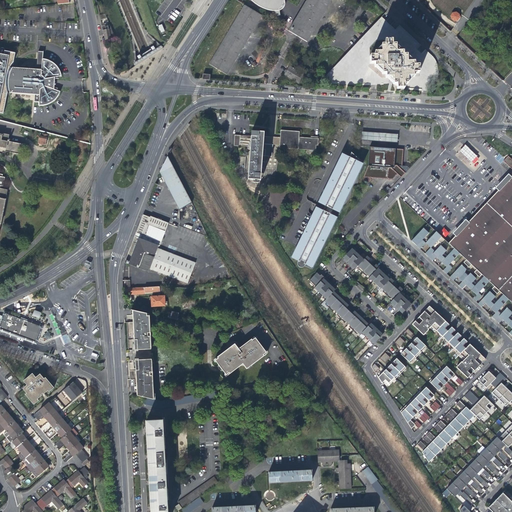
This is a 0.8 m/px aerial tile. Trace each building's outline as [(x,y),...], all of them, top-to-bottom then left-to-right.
[(250,0),(253,3),(259,6),(266,9),(274,11),(276,16),(280,15),(279,10),(284,6),(285,0),(286,0),(250,0)] [(307,0),(289,31),(307,42),(331,0),(307,0)] [(227,75),(262,15),(244,5),(209,64),(227,75)] [(456,13),(453,13),(451,16),(452,19),(454,21),(457,21),(459,18),(459,15),(456,13)] [(105,41),(115,38),(110,27),(110,26),(107,27),(103,28),(102,28),(105,41)] [(363,35),(335,66),(336,75),(336,76),(336,79),(338,72),(337,71),(342,70),(342,68),(346,67),(342,64),(348,63),(348,62),(350,59),(353,58),(354,54),(358,50),(369,49),(370,45),(370,42),(375,41),(376,38),(372,37),(369,34),(363,35)] [(392,44),(391,40),(384,41),(384,45),(380,45),(380,46),(375,52),(374,52),(374,56),(369,56),(369,63),(374,64),(374,67),(375,67),(381,72),(382,74),(385,74),(385,77),(387,77),(389,80),(393,83),(393,84),(396,84),(396,89),(404,89),(403,84),(407,84),(407,83),(412,77),(414,77),(414,73),(418,73),(418,66),(414,66),(414,62),(413,62),(410,59),(406,55),(402,55),(402,51),(401,51),(395,45),(395,44),(392,44)] [(13,62),(14,56),(15,52),(0,49),(0,112),(5,114),(8,94),(8,92),(10,92),(11,94),(13,92),(34,95),(34,100),(34,103),(38,104),(38,107),(42,107),(46,107),(48,106),(52,104),(53,104),(54,103),(55,102),(56,101),(57,100),(57,99),(58,97),(57,94),(57,93),(56,92),(56,90),(51,89),(52,83),(52,80),(57,79),(57,78),(60,77),(60,75),(60,73),(59,70),(57,67),(55,65),(53,64),(52,63),(49,62),(48,61),(45,61),(42,60),(42,53),(37,52),(36,60),(36,70),(12,67),(12,68),(10,67),(11,65),(13,62)] [(301,73),(289,66),(284,76),(295,82),(301,73)] [(281,131),(280,139),(279,146),(279,149),(298,150),(298,149),(316,151),(316,145),(318,145),(318,138),(314,137),(314,139),(299,138),(300,132),(291,131),(281,131)] [(362,131),(362,139),(370,139),(395,141),(396,134),(384,133),(365,131),(362,131)] [(274,145),(263,144),(264,138),(264,133),(251,132),(251,137),(240,136),(240,146),(250,147),(248,180),(261,181),(261,175),(264,175),(264,173),(265,173),(266,156),(273,157),(274,145)] [(48,136),(44,134),(43,137),(40,136),(39,144),(46,146),(48,136)] [(21,155),(23,145),(10,142),(10,141),(9,140),(10,136),(2,135),(2,136),(0,135),(0,154),(5,156),(6,152),(21,155)] [(269,138),(264,138),(263,144),(274,145),(279,146),(280,139),(269,138)] [(464,144),(457,152),(461,155),(472,165),(479,158),(472,152),(464,144)] [(368,167),(364,178),(381,179),(394,180),(399,174),(402,178),(406,173),(403,170),(405,168),(403,166),(404,156),(404,150),(370,147),(368,167)] [(351,152),(350,158),(352,159),(353,157),(353,158),(354,158),(354,159),(356,161),(359,160),(356,156),(351,152)] [(352,159),(350,158),(343,154),(319,203),(318,203),(315,208),(316,208),(316,210),(292,258),(298,261),(297,263),(297,264),(297,265),(297,266),(298,267),(299,268),(301,268),(303,268),(304,267),(305,265),(311,268),(358,173),(354,172),(355,169),(360,169),(356,162),(356,161),(354,159),(354,158),(353,158),(353,157),(352,159)] [(502,161),(511,170),(511,160),(507,156),(502,161)] [(191,203),(177,175),(176,173),(168,157),(167,157),(159,172),(167,188),(179,210),(191,203)] [(511,176),(449,243),(454,248),(460,253),(466,259),(471,264),(477,269),(482,274),(484,276),(489,281),(494,286),(500,291),(503,294),(508,299),(511,302),(511,176)] [(149,270),(187,284),(195,262),(158,249),(159,245),(160,246),(168,222),(150,216),(149,217),(143,215),(136,233),(138,234),(136,237),(135,236),(133,241),(124,264),(148,273),(149,270)] [(439,232),(445,237),(449,233),(444,227),(439,232)] [(416,245),(422,239),(429,233),(423,228),(411,240),(413,242),(416,245)] [(446,240),(436,231),(426,242),(426,243),(429,246),(431,247),(438,240),(442,244),(446,240)] [(426,243),(426,242),(422,239),(416,245),(420,249),(426,243)] [(446,250),(441,245),(435,251),(429,257),(433,260),(436,257),(437,258),(438,259),(442,262),(447,256),(444,253),(446,250)] [(435,251),(431,247),(425,253),(429,257),(435,251)] [(357,252),(353,248),(347,254),(344,258),(344,259),(345,259),(344,260),(347,263),(348,262),(357,252)] [(460,253),(454,248),(447,256),(442,262),(444,264),(446,267),(448,265),(460,253)] [(361,256),(357,252),(348,262),(349,263),(348,264),(351,267),(361,256)] [(365,260),(361,256),(351,267),(353,269),(354,268),(355,269),(356,269),(359,266),(365,260)] [(369,261),(371,259),(368,256),(365,260),(359,266),(360,268),(359,269),(363,273),(372,263),(371,262),(369,261)] [(374,265),(372,263),(363,273),(367,277),(368,275),(370,277),(378,269),(380,268),(376,265),(375,266),(374,265)] [(462,281),(468,275),(464,273),(466,269),(461,264),(450,277),(453,280),(457,276),(459,278),(462,281)] [(452,268),(448,265),(446,267),(443,270),(447,274),(452,268)] [(379,269),(378,269),(370,277),(370,278),(373,281),(383,271),(381,269),(380,270),(379,269)] [(324,278),(325,277),(321,274),(319,271),(314,277),(310,280),(316,286),(324,278)] [(385,273),(383,271),(373,281),(377,284),(385,275),(384,274),(385,273)] [(471,290),(477,284),(473,281),(476,278),(470,273),(468,275),(462,281),(459,285),(462,288),(466,285),(467,286),(468,287),(471,290)] [(386,274),(385,275),(377,284),(380,288),(390,278),(389,277),(386,274)] [(489,281),(484,276),(477,284),(471,290),(474,293),(476,295),(478,293),(489,281)] [(328,282),(329,281),(326,279),(325,279),(324,278),(316,286),(315,288),(319,292),(328,282)] [(394,282),(390,278),(380,288),(381,289),(382,288),(384,290),(382,292),(386,295),(396,286),(394,284),(393,283),(394,282)] [(330,282),(329,283),(328,282),(319,292),(322,296),(333,285),(330,282)] [(336,287),(333,285),(322,296),(326,299),(334,291),(336,290),(335,289),(335,288),(336,287)] [(397,287),(396,286),(386,295),(390,299),(392,298),(393,300),(400,293),(403,290),(400,287),(399,288),(397,287)] [(337,294),(334,291),(326,299),(324,301),(330,307),(338,298),(337,297),(336,295),(337,294)] [(487,305),(493,299),(495,297),(489,291),(478,303),(482,307),(485,303),(487,304),(487,305)] [(404,297),(400,293),(393,300),(390,303),(391,303),(391,304),(391,305),(393,308),(404,297)] [(481,296),(478,293),(476,295),(473,298),(476,302),(481,296)] [(508,299),(503,294),(496,302),(490,308),(493,311),(495,313),(498,311),(508,299)] [(151,298),(152,303),(153,302),(154,307),(164,307),(164,302),(165,302),(164,297),(151,298)] [(407,301),(404,297),(393,308),(396,310),(397,309),(398,310),(407,301)] [(336,313),(345,302),(343,299),(341,301),(340,300),(338,298),(330,307),(336,313)] [(496,302),(493,299),(487,305),(490,308),(496,302)] [(411,305),(407,301),(398,310),(397,311),(400,314),(401,313),(402,314),(411,305)] [(347,307),(349,305),(345,302),(336,313),(342,318),(350,309),(349,308),(347,307)] [(431,326),(436,331),(445,321),(429,306),(419,317),(417,319),(421,322),(419,324),(415,321),(412,325),(423,335),(428,330),(431,326)] [(508,324),(511,319),(511,317),(510,316),(511,313),(511,312),(507,307),(501,314),(495,320),(499,323),(502,319),(503,320),(504,321),(508,324)] [(352,311),(350,309),(342,318),(348,324),(357,314),(354,311),(353,312),(352,311)] [(34,310),(31,317),(39,320),(41,312),(34,310)] [(138,320),(149,319),(149,317),(149,314),(132,310),(132,314),(133,322),(139,321),(138,320)] [(498,311),(495,313),(492,316),(495,320),(501,314),(498,311)] [(172,312),(172,313),(171,319),(178,321),(179,314),(172,312)] [(41,326),(20,319),(20,316),(17,315),(16,317),(5,314),(4,317),(3,317),(0,321),(2,322),(0,328),(36,342),(41,326)] [(361,317),(357,314),(348,324),(354,329),(362,321),(361,320),(359,318),(361,317)] [(139,321),(133,322),(133,332),(134,349),(135,349),(143,349),(143,347),(147,347),(148,346),(148,345),(148,344),(150,344),(149,319),(138,320),(139,321)] [(364,322),(362,321),(354,329),(359,335),(362,332),(369,325),(366,322),(365,324),(364,322)] [(445,329),(449,325),(448,324),(445,321),(436,331),(433,334),(439,340),(446,332),(447,331),(445,329)] [(371,324),(371,323),(369,325),(362,332),(366,336),(376,326),(373,323),(372,324),(371,324)] [(378,329),(376,326),(366,336),(369,340),(378,331),(378,330),(377,330),(378,329)] [(439,340),(445,346),(452,338),(453,337),(451,334),(455,330),(454,330),(451,327),(447,331),(446,332),(439,340)] [(382,332),(379,330),(378,331),(369,340),(373,344),(382,335),(382,334),(381,333),(382,332)] [(460,336),(457,333),(453,337),(452,338),(445,346),(451,351),(458,344),(459,343),(458,341),(457,340),(461,336),(460,336)] [(423,344),(416,337),(411,343),(421,352),(426,347),(423,344)] [(267,354),(254,338),(239,350),(235,345),(214,360),(227,376),(243,364),(246,369),(267,354)] [(466,341),(463,339),(459,343),(458,344),(451,351),(457,357),(460,354),(464,350),(466,348),(464,347),(463,346),(467,342),(466,341)] [(421,352),(411,343),(406,349),(415,358),(421,352)] [(486,359),(469,344),(466,348),(464,350),(460,354),(465,359),(462,362),(461,362),(456,367),(468,378),(471,375),(467,372),(469,369),(473,373),(474,371),(486,359)] [(415,358),(406,349),(400,354),(410,363),(415,358)] [(136,380),(136,391),(140,390),(140,391),(145,391),(145,392),(152,392),(151,363),(149,364),(149,361),(148,360),(144,361),(143,359),(136,359),(135,359),(136,380)] [(406,368),(396,359),(391,364),(400,374),(406,368)] [(400,374),(391,364),(385,370),(395,379),(400,374)] [(447,367),(445,365),(440,370),(450,379),(455,374),(447,367)] [(395,379),(385,370),(378,377),(383,385),(386,381),(390,384),(395,379)] [(450,379),(440,370),(434,376),(444,385),(450,379)] [(489,391),(498,381),(495,378),(488,372),(479,382),(489,391)] [(44,378),(40,373),(36,376),(32,373),(23,380),(27,384),(23,388),(26,392),(25,393),(33,403),(38,399),(37,398),(47,389),(49,390),(53,387),(45,377),(44,378)] [(429,382),(439,391),(444,385),(434,376),(429,382)] [(455,381),(460,386),(464,383),(458,378),(455,381)] [(72,381),(63,389),(72,400),(82,392),(77,386),(72,381)] [(498,401),(508,391),(502,384),(498,381),(489,391),(498,401)] [(434,396),(424,386),(419,392),(429,401),(434,396)] [(453,394),(448,389),(445,392),(450,397),(453,394)] [(153,399),(152,392),(145,392),(145,391),(140,391),(140,390),(136,391),(136,396),(146,397),(153,399)] [(153,399),(146,397),(144,404),(159,408),(216,398),(215,391),(160,401),(153,399)] [(511,404),(511,394),(508,391),(498,401),(506,407),(510,403),(511,404)] [(429,401),(419,392),(414,397),(423,407),(429,401)] [(472,399),(474,396),(469,392),(467,394),(464,397),(469,402),(472,399)] [(423,407),(414,397),(409,402),(418,412),(423,407)] [(477,404),(486,414),(494,406),(484,397),(479,401),(477,404)] [(48,401),(41,407),(44,409),(50,404),(48,401)] [(462,411),(466,408),(459,401),(456,405),(462,411)] [(418,412),(409,402),(404,408),(413,417),(418,412)] [(58,413),(50,404),(44,409),(41,407),(39,409),(42,412),(36,417),(38,420),(44,415),(46,417),(48,421),(58,413)] [(479,421),(486,414),(477,404),(474,407),(470,411),(474,416),(479,421)] [(413,417),(404,408),(400,412),(411,429),(415,425),(414,424),(410,420),(413,417)] [(470,411),(466,408),(462,411),(460,414),(469,422),(474,416),(470,411)] [(33,414),(36,417),(42,412),(39,409),(33,414)] [(0,414),(0,423),(0,424),(10,416),(6,412),(5,410),(0,414)] [(455,419),(458,416),(451,410),(448,413),(455,419)] [(62,418),(58,413),(48,421),(51,424),(53,426),(62,418)] [(451,423),(455,419),(448,413),(445,416),(451,423)] [(469,422),(460,414),(458,416),(455,419),(463,427),(469,422)] [(0,431),(0,432),(4,429),(14,421),(12,419),(10,416),(0,424),(0,423),(0,431)] [(67,424),(62,418),(53,426),(55,429),(57,432),(67,424)] [(167,511),(162,419),(145,420),(146,436),(147,456),(149,486),(150,507),(150,511),(167,511)] [(463,427),(455,419),(451,423),(449,425),(458,433),(463,427)] [(2,434),(5,438),(17,428),(19,427),(21,425),(18,423),(18,422),(16,424),(14,421),(4,429),(6,432),(2,434)] [(447,427),(440,421),(437,424),(443,431),(447,427)] [(71,429),(67,424),(57,432),(60,434),(62,437),(69,431),(71,429)] [(440,434),(443,431),(437,424),(433,428),(440,434)] [(458,433),(449,425),(447,427),(443,431),(452,439),(458,433)] [(20,429),(19,427),(17,428),(5,438),(10,443),(12,442),(20,435),(21,434),(23,432),(20,429)] [(73,428),(71,429),(69,431),(74,437),(76,435),(78,434),(73,428)] [(62,442),(65,444),(66,443),(74,437),(69,431),(62,437),(60,439),(62,442)] [(452,439),(443,431),(440,434),(438,437),(446,445),(452,439)] [(511,444),(511,438),(505,432),(498,439),(505,446),(507,448),(508,448),(511,444)] [(432,442),(436,439),(429,433),(426,436),(432,442)] [(12,442),(16,447),(26,439),(24,437),(21,434),(20,435),(12,442)] [(67,447),(69,450),(70,449),(79,442),(81,440),(76,435),(74,437),(66,443),(65,444),(67,447)] [(429,446),(432,442),(426,436),(422,439),(429,446)] [(446,445),(438,437),(436,439),(432,442),(441,450),(446,445)] [(504,447),(505,446),(498,439),(497,438),(491,444),(499,451),(502,449),(504,447)] [(16,447),(21,452),(30,445),(28,442),(26,439),(16,447)] [(83,447),(79,442),(70,449),(69,450),(71,452),(70,453),(71,454),(73,456),(83,447)] [(423,451),(427,448),(420,442),(417,445),(423,451)] [(432,442),(429,446),(427,448),(435,456),(441,450),(432,442)] [(498,452),(499,451),(491,444),(486,449),(494,457),(497,454),(498,452)] [(32,447),(30,445),(21,452),(25,458),(35,450),(32,447)] [(428,463),(435,456),(427,448),(423,451),(422,453),(428,463)] [(494,457),(486,449),(480,455),(488,463),(491,460),(493,458),(494,457)] [(26,466),(27,466),(30,463),(39,456),(37,453),(35,450),(25,458),(22,461),(26,466)] [(317,452),(318,463),(322,463),(322,466),(325,466),(325,462),(328,462),(328,465),(331,465),(331,462),(338,462),(339,469),(336,469),(336,472),(339,472),(339,482),(336,482),(336,485),(340,485),(340,489),(351,489),(350,464),(346,464),(346,461),(339,461),(339,451),(317,452)] [(503,462),(506,459),(501,453),(500,454),(498,457),(503,462)] [(488,463),(480,455),(474,461),(483,469),(485,467),(487,464),(488,463)] [(2,464),(4,466),(10,461),(6,456),(0,460),(0,461),(2,464)] [(30,463),(34,468),(44,461),(42,459),(39,456),(30,463)] [(498,468),(501,464),(496,459),(495,460),(492,463),(498,468)] [(12,463),(10,461),(4,466),(6,468),(4,470),(6,473),(12,469),(10,465),(12,463)] [(48,466),(44,461),(34,468),(39,474),(47,467),(48,466)] [(483,469),(474,461),(469,467),(477,475),(479,473),(482,470),(483,469)] [(492,473),(495,470),(490,465),(489,466),(487,468),(492,473)] [(371,485),(377,493),(391,511),(399,511),(385,493),(376,481),(377,480),(368,467),(361,472),(371,485)] [(477,475),(469,467),(463,472),(471,480),(473,478),(476,475),(477,475)] [(38,475),(39,474),(34,468),(31,471),(35,477),(38,475)] [(88,483),(83,477),(79,472),(78,471),(73,475),(65,481),(63,479),(60,482),(49,492),(38,501),(35,503),(32,500),(22,508),(25,511),(31,511),(33,510),(34,511),(41,511),(42,511),(41,510),(51,501),(58,509),(63,505),(56,497),(64,490),(70,498),(76,494),(71,488),(79,482),(83,487),(88,483)] [(311,480),(311,471),(269,472),(270,482),(279,482),(303,481),(311,480)] [(486,479),(490,476),(484,471),(484,472),(481,474),(486,479)] [(471,480),(463,472),(458,478),(466,486),(468,484),(471,481),(471,480)] [(481,485),(484,482),(479,476),(478,477),(475,480),(481,485)] [(177,511),(212,488),(218,484),(214,477),(177,503),(179,504),(175,507),(177,511)] [(466,486),(458,478),(452,484),(460,492),(462,490),(465,487),(466,486)] [(475,491),(478,487),(473,482),(472,483),(470,486),(475,491)] [(460,492),(452,484),(446,490),(454,498),(456,496),(459,493),(460,492)] [(470,496),(473,493),(468,488),(467,489),(464,491),(470,496)] [(511,511),(511,499),(504,492),(488,508),(491,511),(511,511)] [(465,501),(468,498),(463,493),(462,494),(461,495),(460,496),(465,501)] [(190,511),(204,503),(200,498),(181,510),(182,511),(190,511)] [(83,499),(68,511),(69,511),(80,511),(79,510),(87,504),(83,499)]
